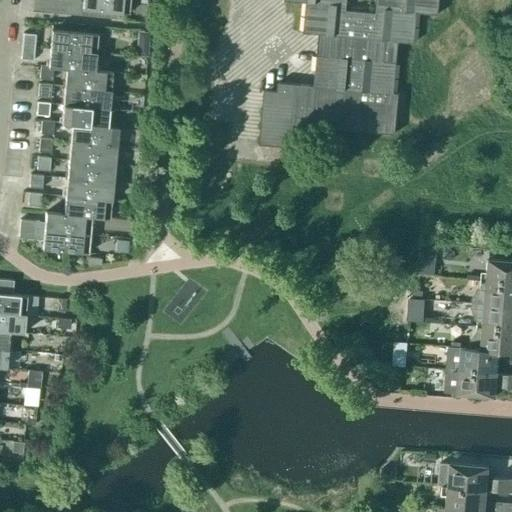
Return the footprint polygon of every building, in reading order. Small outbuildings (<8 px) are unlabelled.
[(82,0),(82,9),(128,14),(129,0),(82,0)] [(284,0),(284,1),(306,3),(303,33),(331,36),(329,57),(317,56),(314,86),(278,83),(277,92),(264,90),(259,145),(291,147),(293,125),(395,134),(399,94),(393,93),(396,63),(384,61),(386,41),(414,43),(417,13),(438,15),(439,0),(284,0)] [(49,49),(96,53),(98,35),(51,30),(49,49)] [(21,46),(34,47),(35,35),(23,33),(21,46)] [(136,44),(136,57),(148,57),(148,45),(136,44)] [(33,60),(34,47),(21,46),(20,59),(33,60)] [(94,71),(96,53),(49,49),(48,66),(48,67),(52,67),(52,68),(66,69),(94,71)] [(48,67),(48,66),(40,65),(39,79),(51,80),(52,68),(52,67),(48,67)] [(112,72),(94,71),(66,69),(64,87),(110,91),(112,72)] [(50,98),(51,85),(38,84),(37,97),(50,98)] [(109,109),(110,91),(64,87),(62,105),(109,109)] [(48,116),(49,103),(37,102),(35,115),(48,116)] [(107,127),(109,109),(62,105),(61,123),(71,124),(107,127)] [(52,135),(53,121),(41,120),(39,133),(52,135)] [(118,128),(107,127),(71,124),(70,142),(116,146),(118,128)] [(50,152),(52,139),(39,138),(38,151),(50,152)] [(114,164),(116,146),(70,142),(68,160),(114,164)] [(49,171),(50,157),(37,156),(36,170),(49,171)] [(113,182),(114,164),(68,160),(66,178),(113,182)] [(41,188),(43,175),(30,174),(29,187),(41,188)] [(111,200),(113,182),(66,178),(65,196),(111,200)] [(40,206),(41,193),(28,192),(27,205),(40,206)] [(109,219),(111,200),(65,196),(63,214),(91,217),(109,219)] [(63,214),(45,212),(44,222),(20,219),(19,228),(90,235),(91,217),(63,214)] [(88,254),(90,235),(19,228),(18,237),(43,239),(42,249),(88,254)] [(86,257),(86,265),(101,266),(101,258),(86,257)] [(511,261),(489,259),(487,277),(481,276),(481,282),(511,284),(511,261)] [(420,262),(419,274),(434,275),(435,264),(420,262)] [(511,284),(481,282),(481,284),(476,288),(470,299),(470,304),(511,307),(511,284)] [(414,291),(414,299),(422,299),(422,291),(414,291)] [(0,312),(25,315),(27,296),(0,293),(0,312)] [(57,298),(56,311),(65,312),(66,299),(57,298)] [(511,307),(470,304),(470,307),(474,319),(476,323),(476,327),(511,330),(511,307)] [(23,333),(25,315),(0,312),(0,330),(9,331),(9,332),(23,333)] [(511,330),(476,327),(475,331),(464,348),(481,349),(481,350),(511,353),(511,330)] [(0,330),(0,348),(7,349),(9,332),(9,331),(0,330)] [(481,349),(464,348),(448,347),(446,370),(498,374),(499,361),(509,362),(509,364),(511,363),(511,353),(481,350),(481,349)] [(21,350),(7,349),(0,348),(0,367),(6,368),(6,367),(20,369),(21,350)] [(511,374),(498,374),(446,370),(444,393),(496,397),(496,386),(511,387),(511,374)] [(392,381),(392,393),(399,393),(400,381),(392,381)] [(28,395),(27,405),(36,406),(37,395),(28,395)] [(25,419),(26,406),(15,405),(14,419),(25,419)] [(486,490),(511,492),(511,479),(488,477),(489,467),(450,463),(450,464),(440,463),(438,486),(442,486),(486,490)] [(382,469),(381,479),(396,480),(397,470),(382,469)] [(485,503),(486,490),(442,486),(442,491),(448,492),(446,508),(446,509),(486,511),(511,511),(511,502),(496,501),(496,504),(485,503)]
